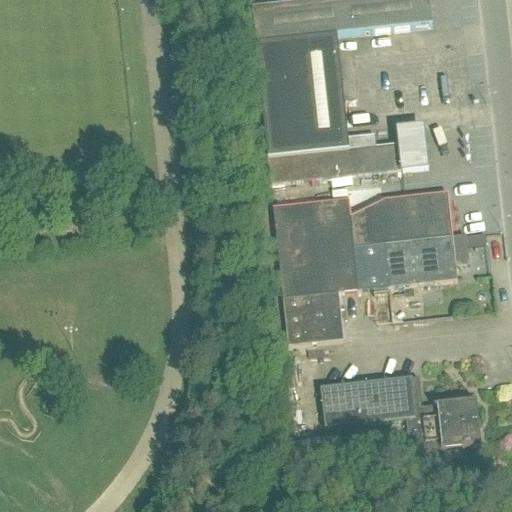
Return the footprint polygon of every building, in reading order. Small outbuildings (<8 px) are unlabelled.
[(428,0),(396,0),(251,16),(255,49),(270,189),(350,180),(397,175),(397,176),(400,176),(407,176),(426,174),(422,131),(402,133),(395,134),(397,149),(395,149),(370,152),(369,140),(346,143),(336,42),(432,32),(428,0)] [(348,205),(272,213),(277,261),(452,242),(447,198),(382,205),(383,207),(350,222),(348,209),(348,205)] [(490,268),(489,238),(463,239),(464,269),(490,268)] [(282,305),(338,298),(373,295),(373,300),(386,298),(386,293),(457,285),(452,242),(277,261),(282,305)] [(338,298),(282,305),(287,352),(343,346),(338,298)] [(404,425),(421,412),(418,383),(319,393),(324,434),(404,425)] [(421,412),(404,425),(408,457),(479,449),(475,406),(421,412)] [(295,447),(299,487),(345,482),(341,443),(295,447)]
